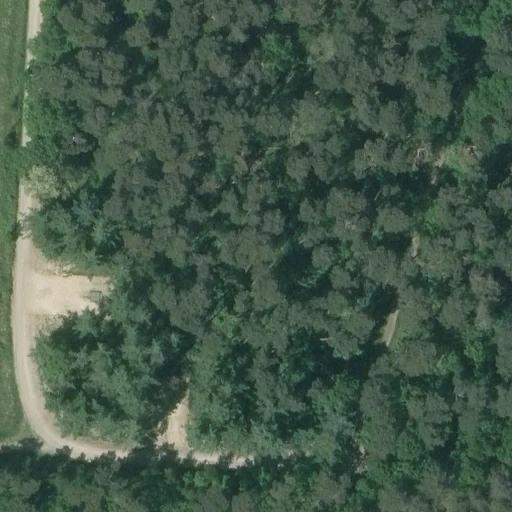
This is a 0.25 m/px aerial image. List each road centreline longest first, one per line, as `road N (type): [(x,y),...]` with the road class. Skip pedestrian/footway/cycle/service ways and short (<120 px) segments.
road 1 (track): [(348,459),(473,0)]
road 2 (unknown): [(345,469),(75,461)]
